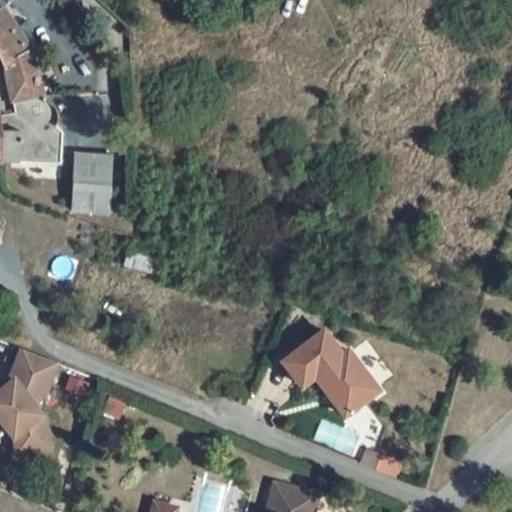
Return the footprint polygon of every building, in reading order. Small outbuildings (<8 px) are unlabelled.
[(0,155),(65,157),(61,115),(33,40),(5,6),(0,8),(0,155)] [(114,156),(77,155),(74,211),(111,213),(114,156)] [(339,359),(321,335),(281,366),(300,390),(312,381),(343,420),(376,394),(345,355),(339,359)] [(33,405),(45,396),(57,364),(22,350),(11,377),(14,381),(7,388),(0,380),(0,379),(0,420),(14,438),(16,455),(48,450),(43,416),(33,405)] [(314,511),(318,495),(275,485),(268,511),(314,511)] [(382,511),(388,501),(374,495),(369,508),(379,511),(382,511)] [(176,511),(178,508),(155,502),(152,511),(176,511)]
